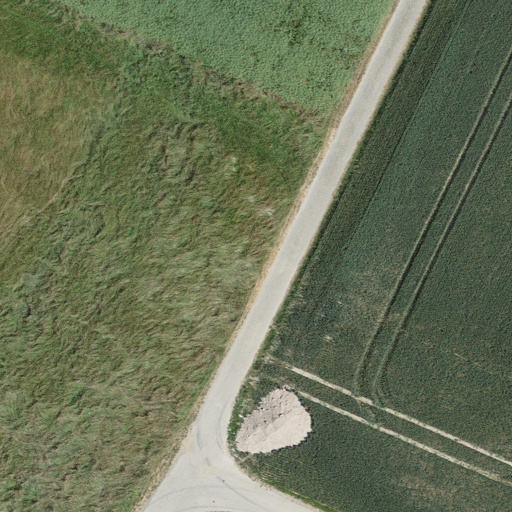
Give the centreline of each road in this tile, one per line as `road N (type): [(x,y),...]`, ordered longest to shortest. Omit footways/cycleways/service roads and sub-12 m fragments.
road 1 (unclassified): [(153,511),(433,0)]
road 2 (track): [(193,451),(327,511)]
